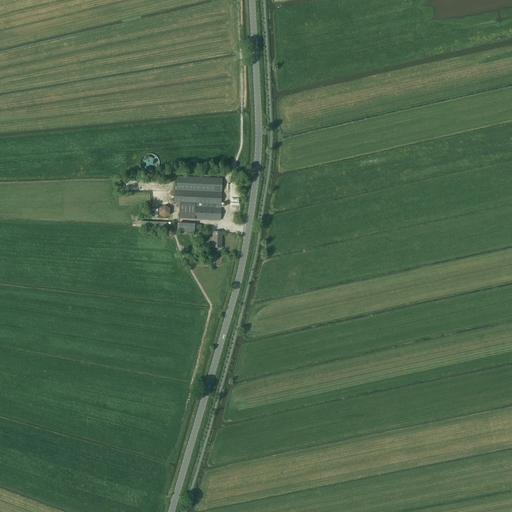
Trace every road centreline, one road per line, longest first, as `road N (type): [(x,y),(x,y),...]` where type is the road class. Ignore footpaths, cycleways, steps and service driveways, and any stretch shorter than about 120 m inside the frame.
road 1 (tertiary): [(171,511),(248,229),(259,126),(252,0)]
road 2 (unclassified): [(185,511),(257,245),(271,123),(264,0)]
